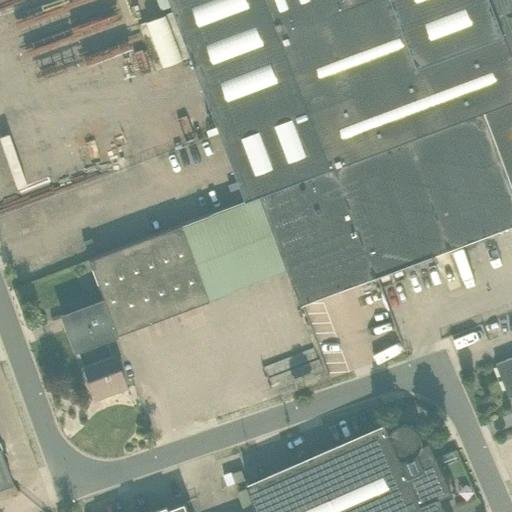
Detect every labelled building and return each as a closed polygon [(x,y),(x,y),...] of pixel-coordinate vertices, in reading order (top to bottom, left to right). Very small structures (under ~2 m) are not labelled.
[(30,186),(112,155),(136,218),(511,76),(511,0),(0,0),(0,54),(30,133),(12,140),(30,186)] [(511,98),(260,193),(301,304),(511,224),(511,98)] [(103,300),(92,304),(105,338),(207,299),(179,225),(87,260),(103,300)] [(111,354),(105,338),(92,304),(64,315),(63,314),(61,314),(74,350),(76,349),(82,365),(80,366),(92,398),(96,396),(97,399),(110,394),(109,391),(125,385),(113,354),(111,354)] [(507,390),(511,389),(511,390),(511,357),(496,363),(507,390)] [(247,483),(257,511),(444,511),(439,498),(451,493),(429,442),(422,445),(422,444),(422,442),(422,441),(422,439),(422,438),(422,436),(421,435),(420,433),(419,432),(419,431),(416,429),(414,427),(413,426),(410,425),(407,424),(404,424),(402,424),(399,425),(396,426),(394,428),(391,430),(390,431),(390,433),(385,423),(384,423),(385,427),(250,486),(248,482),(247,483)] [(0,486),(11,483),(0,451),(0,486)] [(232,473),(235,483),(245,479),(241,469),(232,473)] [(188,511),(185,502),(158,511),(188,511)]
